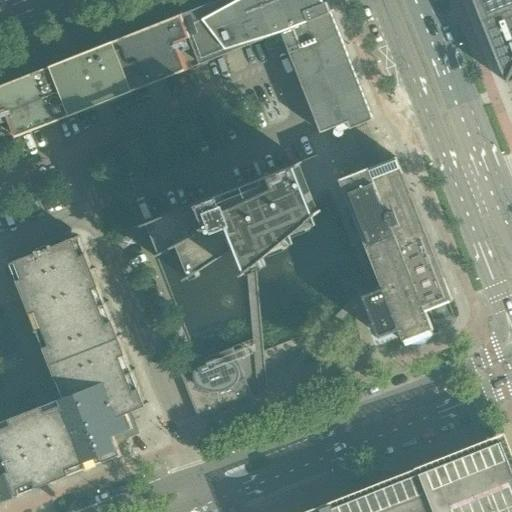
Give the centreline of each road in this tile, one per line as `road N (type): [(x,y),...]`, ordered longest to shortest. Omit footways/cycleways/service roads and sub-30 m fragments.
road 1 (residential): [(98,209),(304,128),(280,69),(74,147)]
road 2 (tertiary): [(382,0),(511,320)]
road 3 (unclassified): [(511,349),(199,472)]
road 4 (unclassified): [(208,497),(511,378)]
road 5 (residential): [(199,472),(98,209)]
road 6 (tertiary): [(511,207),(428,0)]
